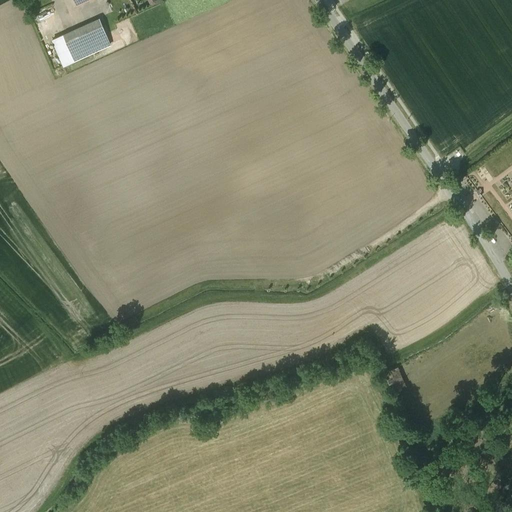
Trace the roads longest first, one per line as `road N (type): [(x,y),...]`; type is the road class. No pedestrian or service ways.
road 1 (unclassified): [(319,0),(511,289)]
road 2 (track): [(449,189),(342,264)]
